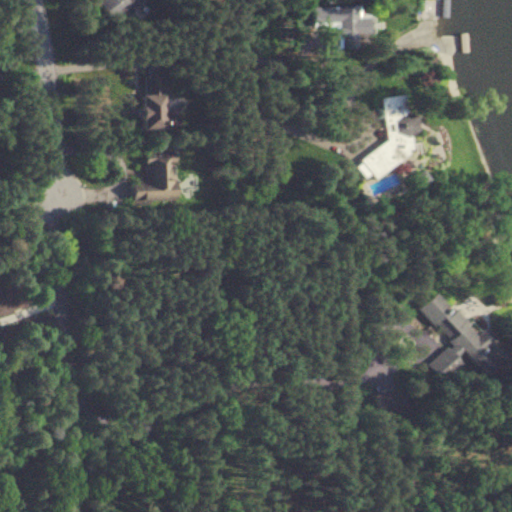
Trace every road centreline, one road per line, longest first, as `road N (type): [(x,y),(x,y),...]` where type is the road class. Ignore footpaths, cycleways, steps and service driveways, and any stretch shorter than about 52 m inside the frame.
road 1 (residential): [(31,0),(61,227),(69,511)]
road 2 (residential): [(56,186),(216,190)]
